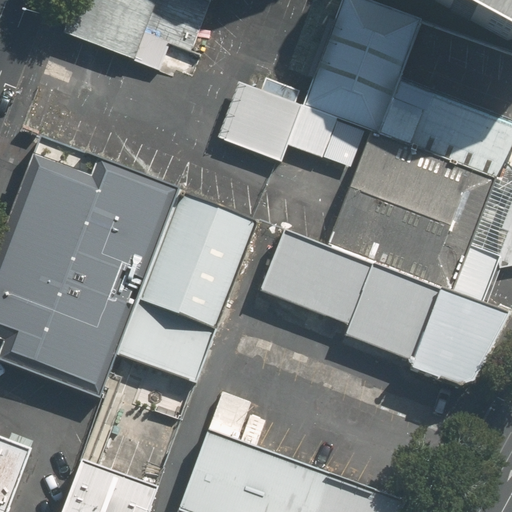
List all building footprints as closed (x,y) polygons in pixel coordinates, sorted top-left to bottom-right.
[(211,0),(74,0),(62,34),(183,78),(211,0)] [(419,20),(364,0),(339,0),(302,104),(372,130),(501,179),(511,149),(511,121),(397,80),(419,20)] [(511,0),(412,0),(506,49),(511,47),(511,0)] [(363,134),(234,86),(215,137),(280,161),(288,141),(351,165),(363,134)] [(501,179),(372,130),(329,250),(459,297),(501,179)] [(178,194),(43,144),(0,259),(0,357),(102,396),(117,356),(178,194)] [(117,356),(193,386),(258,223),(178,194),(117,356)] [(329,250),(279,233),(257,289),(346,327),(342,342),(454,388),(498,313),(459,297),(329,250)] [(184,511),(389,511),(395,502),(213,434),(184,511)] [(0,445),(0,511),(23,454),(0,445)] [(78,466),(62,511),(145,511),(153,491),(78,466)]
